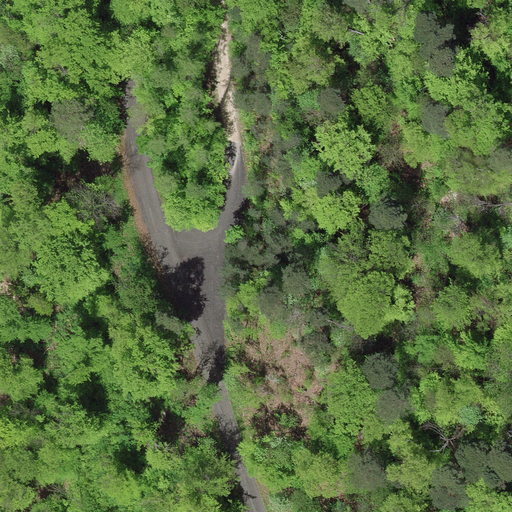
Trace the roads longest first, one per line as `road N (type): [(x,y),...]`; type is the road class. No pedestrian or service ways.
road 1 (unclassified): [(122,0),(142,191),(251,511)]
road 2 (track): [(228,0),(241,201),(232,243),(175,282)]
